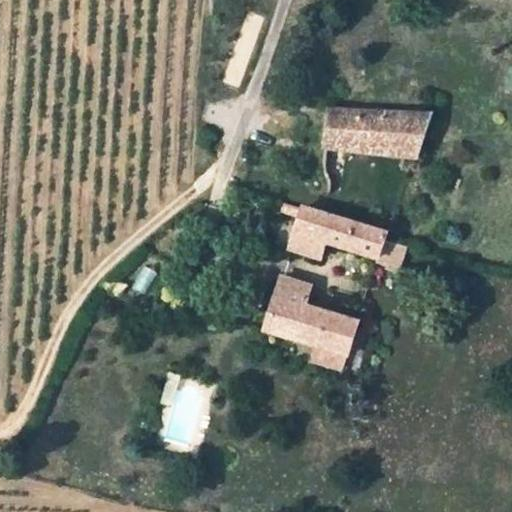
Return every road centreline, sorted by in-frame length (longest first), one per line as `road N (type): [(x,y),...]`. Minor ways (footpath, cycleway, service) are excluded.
road 1 (track): [(0,431),(24,408),(58,328),(91,281),(219,161)]
road 2 (unclassified): [(219,161),(284,0)]
